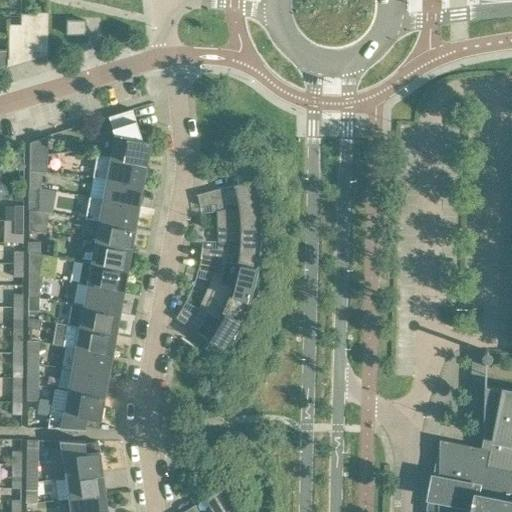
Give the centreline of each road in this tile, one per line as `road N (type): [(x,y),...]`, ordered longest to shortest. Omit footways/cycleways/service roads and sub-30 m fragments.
road 1 (residential): [(157,511),(144,413),(184,177),(172,58)]
road 2 (tertiary): [(314,60),(304,511)]
road 3 (tertiary): [(337,511),(349,61)]
road 4 (residential): [(0,105),(172,58)]
